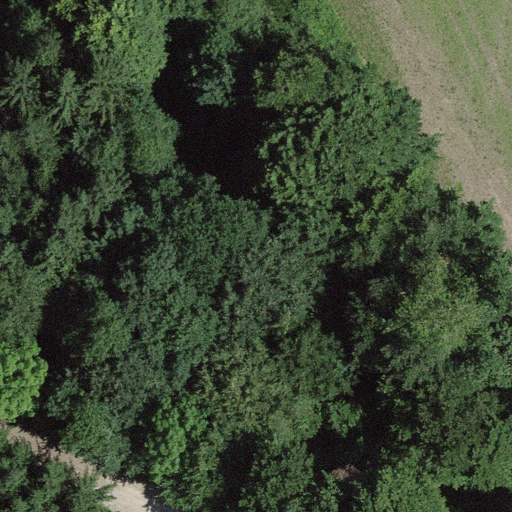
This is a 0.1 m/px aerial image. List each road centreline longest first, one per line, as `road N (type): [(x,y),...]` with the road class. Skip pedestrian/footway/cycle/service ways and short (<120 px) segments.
road 1 (track): [(101,0),(289,291),(498,511)]
road 2 (track): [(0,434),(142,511)]
